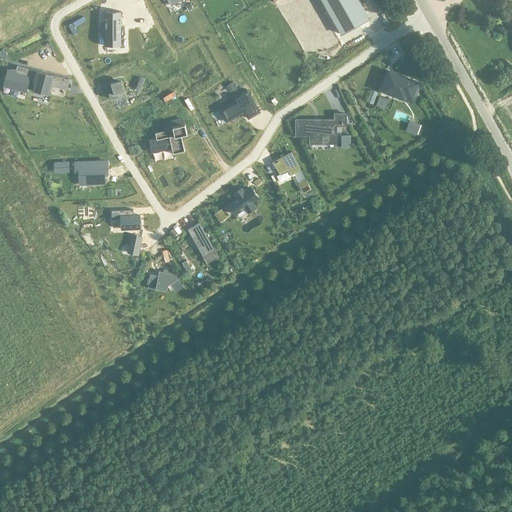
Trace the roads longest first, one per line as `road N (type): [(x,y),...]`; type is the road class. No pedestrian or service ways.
road 1 (residential): [(167,225),(255,156),(276,118),(427,14)]
road 2 (residential): [(86,0),(59,22),(62,43),(167,225)]
road 3 (tertiary): [(511,162),(427,14)]
